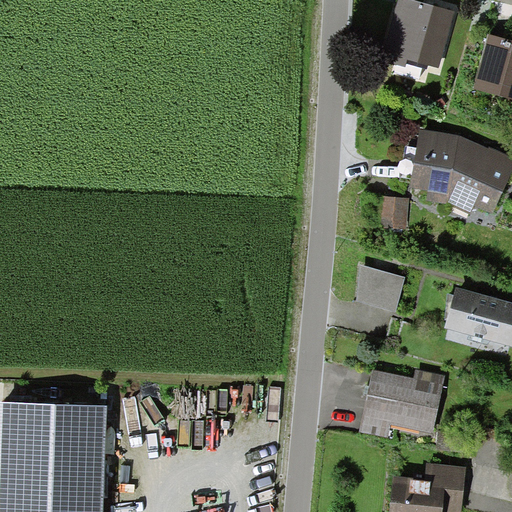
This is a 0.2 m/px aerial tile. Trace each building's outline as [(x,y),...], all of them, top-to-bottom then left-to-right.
[(454,13),(410,0),(397,0),(380,57),(404,64),(406,58),(438,68),(454,13)] [(511,40),(489,34),(474,87),(511,98),(511,40)] [(511,157),(459,135),(419,129),(410,189),(427,191),(425,200),(449,202),(470,212),(473,206),(492,215),(511,168),(511,157)] [(410,199),(382,196),(379,225),(407,228),(410,199)] [(405,278),(360,265),(356,300),(396,312),(405,278)] [(511,302),(457,288),(445,327),(511,345),(511,302)] [(414,378),(372,370),(359,434),(391,440),(393,428),(434,436),(446,375),(415,369),(414,378)] [(97,511),(101,410),(7,407),(3,511),(97,511)] [(466,430),(437,428),(436,450),(464,452),(466,430)] [(511,454),(511,435),(479,429),(472,466),(509,472),(511,454)] [(424,479),(395,476),(391,511),(443,511),(447,511),(463,511),(468,465),(426,461),(424,479)]
